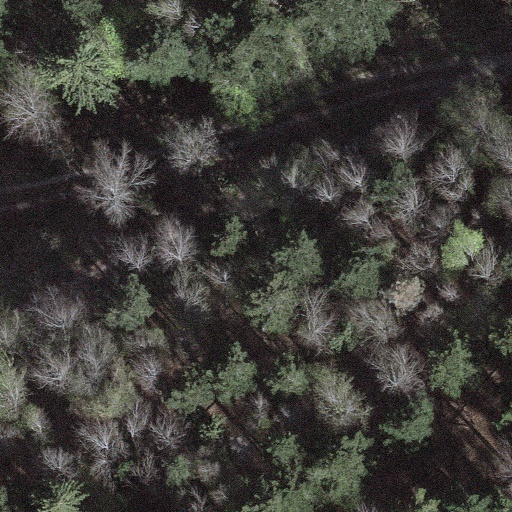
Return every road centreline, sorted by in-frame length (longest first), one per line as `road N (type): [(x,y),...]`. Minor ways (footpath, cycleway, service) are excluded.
road 1 (track): [(511,57),(0,307)]
road 2 (track): [(508,58),(66,177),(0,187)]
